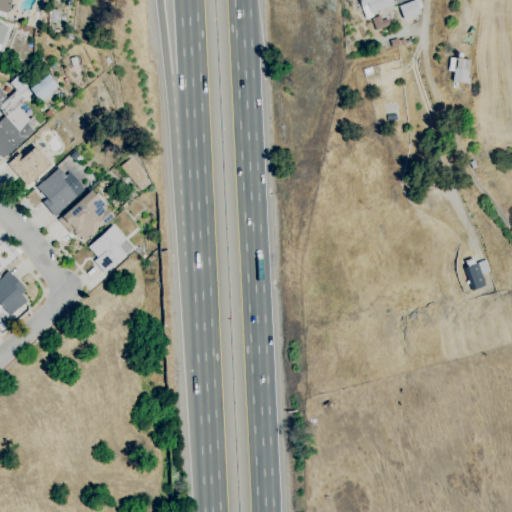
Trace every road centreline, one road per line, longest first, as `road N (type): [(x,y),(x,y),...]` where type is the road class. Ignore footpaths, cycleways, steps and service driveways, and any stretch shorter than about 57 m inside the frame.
road 1 (motorway): [(264,511),(241,0)]
road 2 (motorway): [(199,275),(209,511)]
road 3 (motorway): [(191,111),(199,275)]
